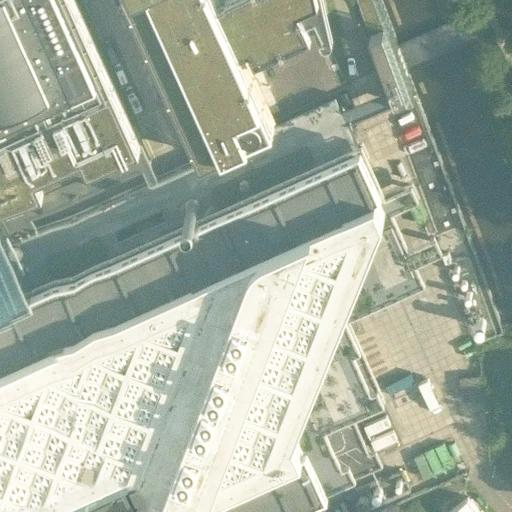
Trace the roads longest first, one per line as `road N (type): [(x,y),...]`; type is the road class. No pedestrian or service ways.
road 1 (unknown): [(18,511),(321,386)]
road 2 (unknown): [(291,328),(0,462)]
road 3 (unknown): [(267,282),(248,244),(219,240),(0,339)]
road 4 (unknown): [(0,398),(267,282)]
road 5 (unknown): [(185,511),(326,446),(333,431),(321,386)]
